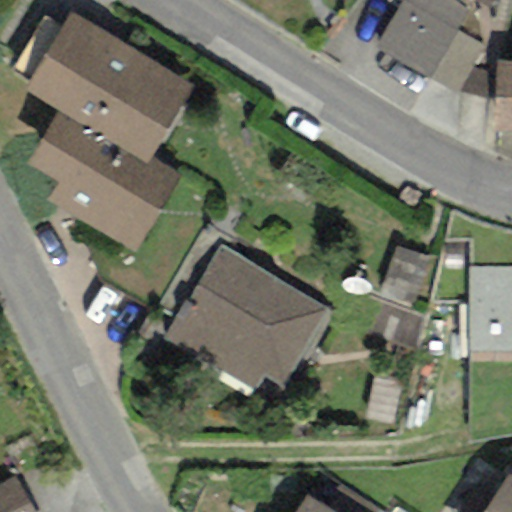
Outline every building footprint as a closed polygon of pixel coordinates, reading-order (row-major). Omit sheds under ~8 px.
[(466,11),(450,0),(401,0),(400,2),(374,47),(428,78),(454,32),(466,11)] [(193,88),(70,15),(23,92),(55,110),(146,166),(151,158),(193,88)] [(482,46),(454,32),(428,78),(455,93),(469,68),(482,46)] [(511,62),(494,62),(494,73),(492,101),(491,131),(511,131),(511,62)] [(494,73),(469,68),(455,93),(492,101),(494,73)] [(180,175),(151,158),(146,166),(55,110),(20,166),(51,185),(42,199),(131,254),(180,175)] [(328,312),(222,248),(167,337),(253,390),(262,376),(281,388),(328,312)] [(511,269),(467,270),(468,352),(511,351),(511,269)] [(511,511),(511,477),(508,475),(484,511),(511,511)] [(30,511),(15,479),(0,486),(0,511),(30,511)] [(328,511),(306,498),(296,511),(328,511)]
